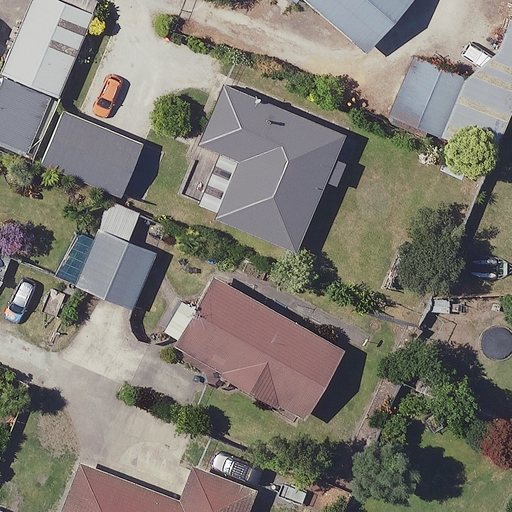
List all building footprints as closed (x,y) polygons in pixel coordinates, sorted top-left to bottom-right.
[(94,0),(30,0),(1,66),(56,90),(94,0)] [(309,0),(362,46),(402,0),(309,0)] [(462,70),(408,46),(382,104),(486,150),(511,92),(511,2),(507,0),(505,0),(481,55),(471,51),(462,70)] [(56,90),(1,66),(0,69),(0,133),(31,147),(56,90)] [(216,142),(196,194),(216,202),(212,212),(292,244),(320,174),(328,177),(332,179),(342,155),(328,149),(339,124),(221,76),(197,135),(216,142)] [(138,139),(61,105),(39,156),(116,190),(138,139)] [(105,207),(98,228),(77,282),(131,302),(151,248),(125,238),(133,218),(105,207)] [(0,280),(9,258),(0,253),(0,280)] [(338,343),(212,273),(174,342),(300,413),(338,343)] [(174,334),(187,299),(151,285),(138,320),(174,334)] [(241,511),(253,482),(193,460),(179,497),(75,459),(55,511),(241,511)] [(293,511),(295,507),(265,495),(257,511),(293,511)]
